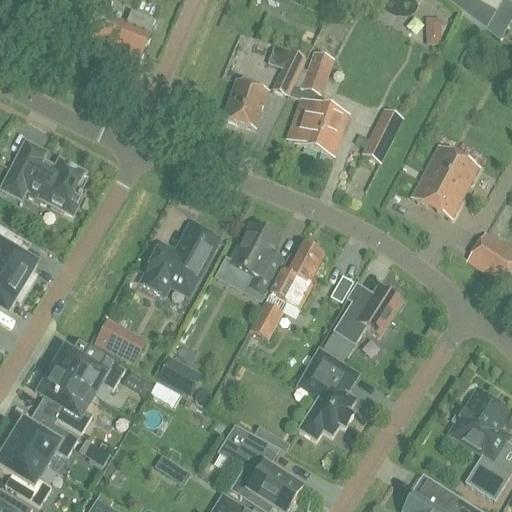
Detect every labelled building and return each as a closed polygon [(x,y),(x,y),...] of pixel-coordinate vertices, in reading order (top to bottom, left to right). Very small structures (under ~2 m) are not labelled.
[(441,0),(454,9),(459,0),(441,0)] [(503,2),(499,0),(459,0),(454,9),(485,32),(503,2)] [(126,27),(104,17),(92,44),(109,52),(104,65),(128,75),(133,62),(140,65),(151,39),(149,37),(155,24),(133,14),(126,27)] [(508,25),(495,16),(486,32),(499,42),(508,25)] [(285,98),(287,93),(290,95),(294,87),(296,83),(306,61),(290,54),(283,68),(272,92),(285,98)] [(333,63),(313,55),(307,73),(303,72),(297,88),(310,95),(321,99),(333,63)] [(235,83),(222,122),(255,132),(268,94),(235,83)] [(346,119),(301,103),(287,143),(297,147),(296,149),(332,161),(346,119)] [(361,156),(380,167),(403,122),(383,112),(363,152),(361,156)] [(47,154),(27,144),(7,183),(32,195),(30,199),(45,207),(47,203),(74,217),(86,194),(83,193),(89,181),(85,178),(87,175),(61,161),(57,169),(43,162),(47,154)] [(478,169),(439,148),(411,201),(450,222),(478,169)] [(266,301),(286,265),(273,258),(281,244),(252,228),(230,269),(253,281),(248,291),(266,301)] [(18,241),(0,229),(0,276),(28,293),(37,279),(32,276),(37,267),(12,252),(18,241)] [(142,289),(166,301),(174,286),(192,296),(218,245),(216,244),(218,240),(199,230),(197,234),(192,231),(178,258),(162,250),(142,289)] [(511,269),(511,254),(484,236),(466,263),(501,286),(511,269)] [(290,263),(270,299),(280,305),(285,308),(299,315),(313,291),(309,289),(324,263),(301,250),(293,264),(290,263)] [(28,293),(0,276),(0,306),(10,313),(15,304),(20,308),(28,293)] [(363,314),(351,307),(333,336),(354,349),(366,332),(380,341),(401,307),(396,304),(398,301),(384,292),(382,295),(377,292),(363,314)] [(283,316),(282,316),(266,307),(250,334),(268,344),(283,316)] [(147,345),(120,330),(106,322),(93,347),(133,369),(147,345)] [(52,376),(92,400),(100,387),(113,394),(125,373),(96,356),(89,368),(65,354),(65,355),(60,351),(52,364),(57,367),(52,376)] [(359,377),(318,351),(293,391),(294,392),(302,380),(323,393),(298,434),(316,445),(322,435),(332,441),(339,429),(344,433),(347,428),(346,426),(348,423),(350,423),(353,419),(348,415),(355,404),(330,387),(342,367),(359,378),(359,377)] [(203,378),(170,361),(170,360),(158,383),(190,402),(203,378)] [(92,400),(52,376),(47,384),(43,381),(35,394),(39,397),(39,398),(63,413),(57,424),(81,438),(92,419),(84,414),(92,400)] [(135,396),(145,402),(153,389),(143,382),(135,396)] [(457,428),(451,438),(482,458),(465,486),(494,505),(511,476),(511,475),(493,463),(508,441),(497,434),(508,417),(476,397),(466,414),(460,411),(451,425),(457,428)] [(42,436),(23,424),(21,426),(17,424),(9,436),(14,438),(9,446),(47,470),(56,456),(66,462),(78,442),(49,424),(42,436)] [(262,444),(235,428),(217,456),(255,481),(242,501),(258,511),(272,511),(273,511),(289,511),(302,493),(264,469),(266,466),(253,457),(262,444)] [(47,470),(9,446),(4,454),(0,451),(0,471),(22,485),(15,496),(39,511),(52,491),(39,483),(47,470)] [(109,458),(96,450),(88,464),(101,472),(109,458)] [(176,469),(162,461),(155,471),(169,480),(176,469)] [(472,511),(474,511),(438,488),(427,506),(413,497),(411,501),(408,505),(405,511),(404,511),(403,511),(472,511)] [(0,511),(30,511),(7,497),(0,508),(0,511)] [(108,511),(112,507),(99,499),(90,511),(108,511)] [(242,511),(223,499),(214,511),(242,511)]
